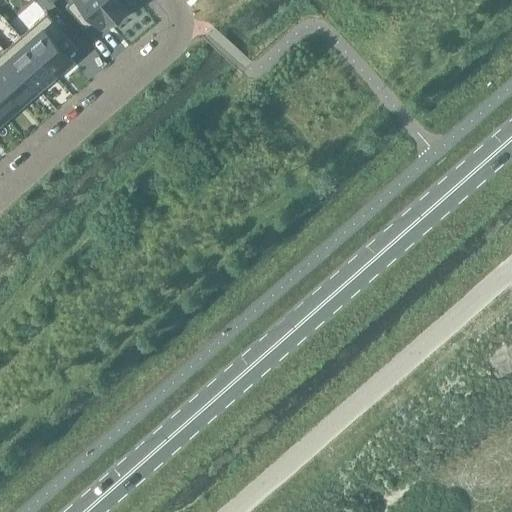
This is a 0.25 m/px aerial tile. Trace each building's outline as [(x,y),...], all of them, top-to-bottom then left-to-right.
[(72,0),(66,6),(86,29),(96,21),(101,27),(107,22),(109,24),(125,10),(116,0),(72,0)] [(47,13),(22,34),(55,72),(70,58),(57,43),(66,35),(47,13)] [(22,34),(6,49),(38,86),(55,72),(22,34)] [(6,49),(0,53),(0,75),(22,101),(38,86),(6,49)] [(0,109),(5,115),(22,101),(0,75),(0,109)]
